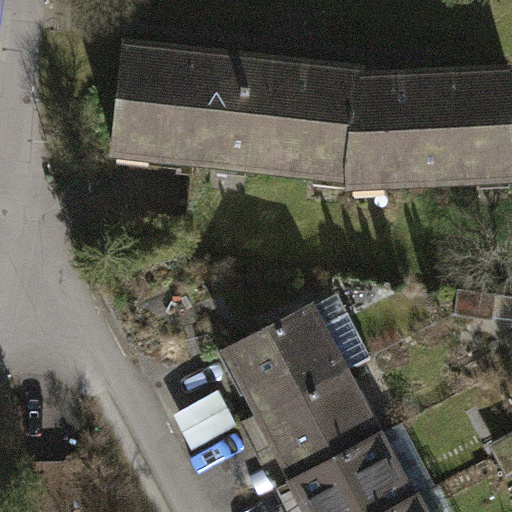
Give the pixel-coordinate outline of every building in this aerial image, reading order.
[(353,62),(124,38),(110,156),(343,183),(353,62)] [(504,183),(501,61),(353,62),(343,183),(504,183)] [(313,307),(221,358),(254,418),(347,367),(313,307)] [(347,367),(254,418),(289,480),(381,429),(347,367)] [(381,429),(289,480),(306,511),(382,511),(417,493),(381,429)] [(71,511),(74,465),(13,462),(10,511),(71,511)] [(427,511),(417,493),(382,511),(427,511)]
